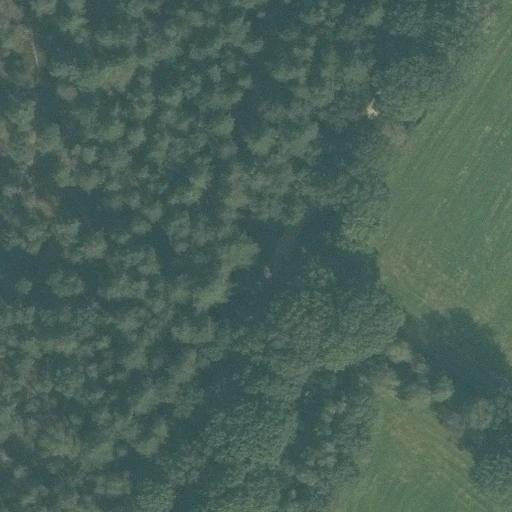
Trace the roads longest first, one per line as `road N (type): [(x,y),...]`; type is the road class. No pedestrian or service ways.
road 1 (track): [(476,0),(292,290)]
road 2 (track): [(292,290),(194,511)]
